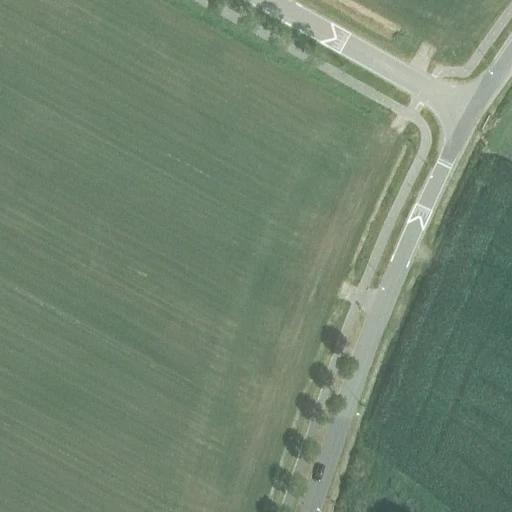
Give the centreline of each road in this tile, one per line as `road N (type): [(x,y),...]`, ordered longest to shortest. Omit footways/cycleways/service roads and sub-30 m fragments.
road 1 (residential): [(311,511),(381,306),(443,162)]
road 2 (unclassified): [(467,114),(265,0)]
